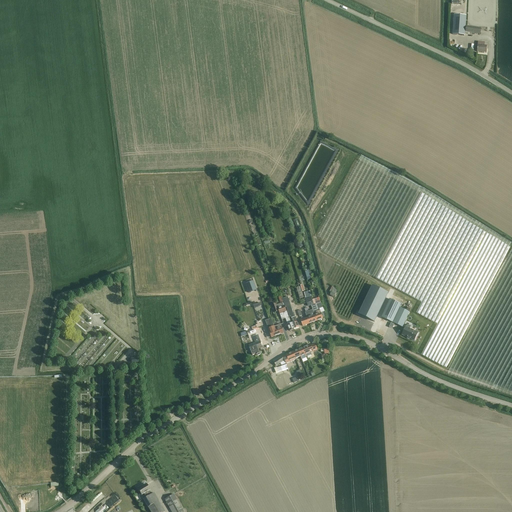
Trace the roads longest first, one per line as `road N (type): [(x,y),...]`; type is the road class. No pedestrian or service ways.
road 1 (unclassified): [(511,406),(433,378),(353,336),(315,336),(138,442),(60,511)]
road 2 (unclassified): [(511,93),(325,0)]
